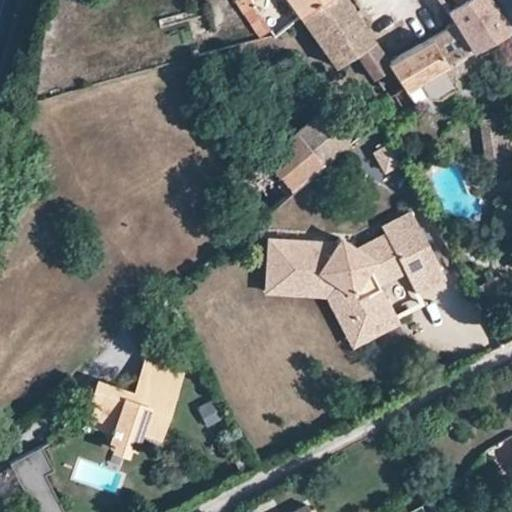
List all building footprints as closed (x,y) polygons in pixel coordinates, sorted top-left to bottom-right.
[(249,0),(233,0),(232,1),(242,15),(253,7),(249,0)] [(285,0),(290,6),(297,18),(300,17),(322,0),(285,0)] [(374,39),(348,0),(322,0),(300,17),(334,66),(355,52),(374,39)] [(511,25),(493,0),(458,0),(445,9),(446,10),(452,21),(429,36),(446,65),(472,50),(499,32),(511,25)] [(439,0),(445,9),(458,0),(439,0)] [(297,18),(290,6),(264,25),(272,35),(297,18)] [(472,50),(446,65),(429,36),(388,61),(391,65),(402,84),(419,73),(424,80),(431,93),(435,97),(439,98),(457,87),(455,84),(482,66),(472,50)] [(374,39),(355,52),(372,79),(374,77),(391,65),(388,61),(374,39)] [(193,55),(198,53),(197,48),(189,50),(191,56),(193,55)] [(391,65),(374,77),(386,96),(404,86),(402,84),(391,65)] [(424,80),(419,73),(402,84),(404,86),(406,90),(407,91),(424,80)] [(413,101),(406,90),(404,86),(386,96),(376,103),(384,120),(386,120),(413,101)] [(324,164),(360,133),(332,100),(295,130),(324,164)] [(490,157),(494,175),(511,172),(511,170),(509,155),(511,154),(511,124),(511,121),(504,122),(503,116),(481,119),(486,157),(490,157)] [(324,164),(295,130),(232,181),(260,217),(324,164)] [(391,142),(372,152),(383,170),(401,160),(391,142)] [(511,204),(500,202),(492,227),(511,233),(511,204)] [(388,228),(408,267),(419,284),(450,267),(414,203),(384,220),(388,228)] [(408,267),(388,228),(360,243),(379,256),(375,263),(385,279),(408,267)] [(379,256),(360,243),(343,232),(341,237),(276,236),(274,288),(297,288),(298,280),(333,281),(333,289),(343,290),(355,311),(361,308),(375,331),(405,316),(385,279),(375,263),(379,256)] [(511,297),(511,285),(503,268),(479,281),(495,306),(511,297)] [(298,280),(297,288),(333,289),(333,281),(298,280)] [(343,290),(333,289),(360,340),(375,331),(361,308),(355,311),(343,290)] [(162,397),(168,374),(144,367),(139,391),(162,397)] [(139,391),(138,394),(136,402),(113,395),(114,391),(97,388),(90,415),(90,417),(120,424),(116,437),(121,446),(131,448),(141,444),(144,435),(163,441),(181,378),(168,374),(162,397),(139,391)] [(136,402),(138,394),(98,384),(97,388),(114,391),(113,395),(136,402)] [(87,430),(116,437),(120,424),(90,417),(87,430)] [(75,511),(51,463),(61,459),(49,435),(16,451),(45,511),(75,511)] [(130,453),(131,448),(121,446),(118,452),(128,455),(130,453)] [(311,511),(305,500),(280,511),(311,511)]
